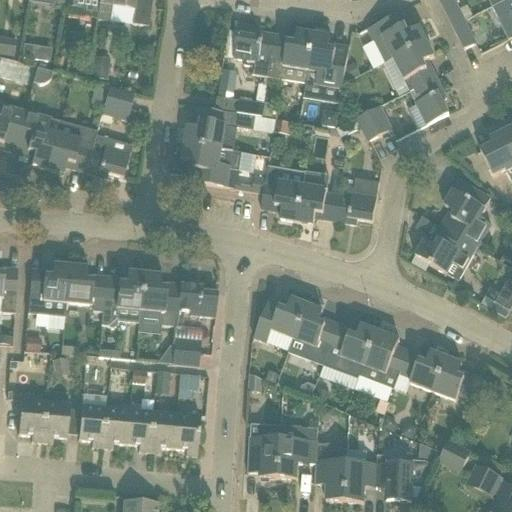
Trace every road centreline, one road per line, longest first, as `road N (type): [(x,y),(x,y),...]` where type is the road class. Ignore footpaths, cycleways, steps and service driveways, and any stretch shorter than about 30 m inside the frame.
road 1 (residential): [(238,245),(221,490)]
road 2 (residential): [(148,230),(178,0)]
road 3 (residential): [(381,287),(408,162),(464,126),(482,103)]
road 4 (residential): [(221,490),(0,473)]
road 5 (residential): [(404,0),(359,19),(241,0)]
road 6 (residential): [(381,287),(238,245)]
road 7 (residential): [(148,230),(0,223)]
road 8 (residential): [(511,348),(381,287)]
